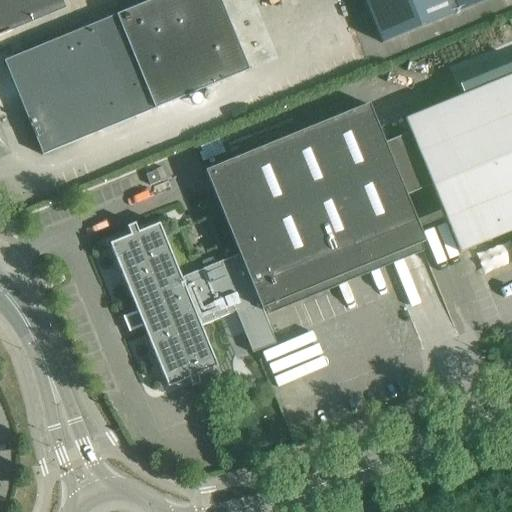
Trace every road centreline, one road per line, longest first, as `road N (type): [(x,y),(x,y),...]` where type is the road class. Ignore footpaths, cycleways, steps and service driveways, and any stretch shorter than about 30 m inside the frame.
road 1 (secondary): [(273,511),(511,413)]
road 2 (secondary): [(94,493),(25,312),(0,285)]
